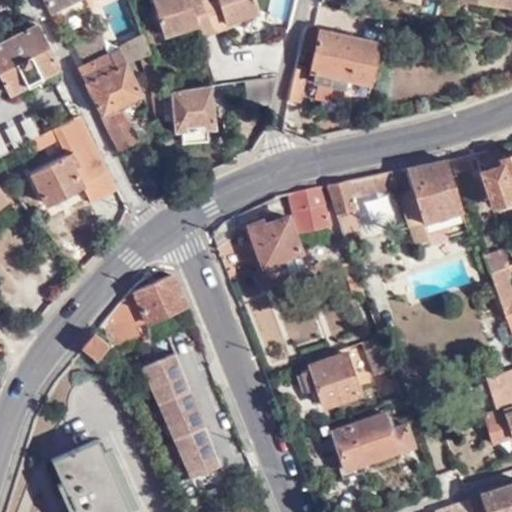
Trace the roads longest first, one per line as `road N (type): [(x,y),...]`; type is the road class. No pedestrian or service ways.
road 1 (tertiary): [(294,511),(179,220)]
road 2 (tertiary): [(155,236),(39,359),(0,455)]
road 3 (residential): [(155,236),(29,0)]
road 4 (tertiary): [(511,108),(278,171)]
road 5 (residential): [(278,171),(275,108),(303,0)]
